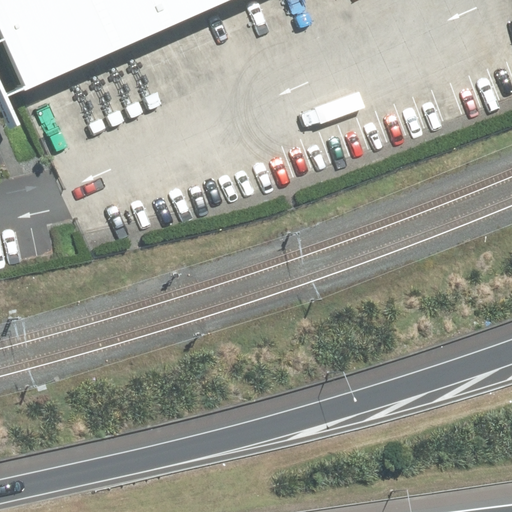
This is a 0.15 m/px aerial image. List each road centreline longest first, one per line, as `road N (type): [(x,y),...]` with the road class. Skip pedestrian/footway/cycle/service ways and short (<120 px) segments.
road 1 (motorway): [(0,490),(289,421),(511,352)]
road 2 (unknown): [(481,0),(384,62),(0,203)]
